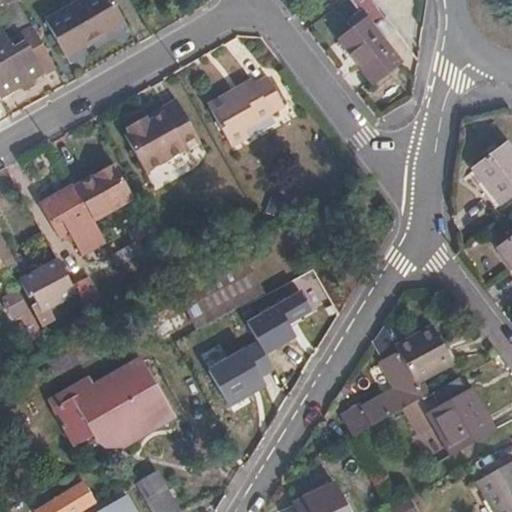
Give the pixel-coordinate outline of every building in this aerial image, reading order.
[(15,36),(30,28),(13,0),(0,0),(0,10),(15,36)] [(122,24),(107,0),(84,0),(45,22),(64,57),(122,24)] [(382,17),(369,0),(349,0),(359,14),(348,23),(355,31),(340,41),(374,83),(398,63),(371,28),(382,17)] [(39,72),(51,65),(30,28),(15,36),(18,42),(21,41),(39,72)] [(0,94),(39,72),(21,41),(18,42),(9,46),(0,29),(0,94)] [(250,82),(206,107),(228,146),(245,136),(242,130),(281,107),(266,78),(252,85),(250,82)] [(394,81),(374,90),(381,105),(401,96),(394,81)] [(199,145),(174,100),(158,109),(161,112),(144,121),(141,117),(123,127),(126,131),(120,135),(143,174),(184,151),(185,152),(199,145)] [(511,192),(511,137),(480,160),(507,196),(511,192)] [(108,164),(70,186),(71,187),(91,222),(128,200),(108,164)] [(91,222),(71,187),(38,205),(56,239),(63,235),(77,258),(103,243),(91,222)] [(133,237),(154,226),(149,217),(130,228),(133,237)] [(138,246),(133,237),(107,250),(113,259),(138,246)] [(0,267),(4,274),(12,268),(0,246),(0,267)] [(69,286),(55,260),(16,282),(24,295),(29,292),(33,301),(28,304),(39,324),(52,316),(44,304),(71,289),(69,286)] [(82,308),(96,301),(83,278),(69,286),(71,289),(82,308)] [(196,325),(176,287),(143,305),(164,342),(196,325)] [(302,291),(278,305),(290,325),(313,311),(302,291)] [(0,326),(26,313),(15,292),(0,301),(0,326)] [(278,305),(248,322),(267,355),(297,338),(290,325),(278,305)] [(433,325),(396,346),(400,353),(417,383),(453,362),(433,325)] [(257,341),(245,348),(262,377),(274,370),(257,341)] [(262,377),(245,348),(208,368),(229,406),(266,385),(262,377)] [(353,436),(424,396),(417,383),(400,353),(382,363),(396,388),(364,406),(363,403),(343,415),(353,436)] [(168,410),(143,363),(59,409),(75,438),(98,426),(102,432),(116,425),(122,436),(168,410)] [(496,427),(474,388),(430,412),(452,452),(496,427)] [(511,511),(511,458),(475,479),(493,511),(511,511)] [(166,511),(174,507),(153,472),(139,481),(159,511),(166,511)] [(73,511),(93,501),(84,483),(32,511),(73,511)] [(343,511),(328,486),(312,496),(292,508),(294,511),(343,511)] [(135,511),(125,495),(95,511),(135,511)] [(415,511),(408,499),(386,511),(415,511)]
